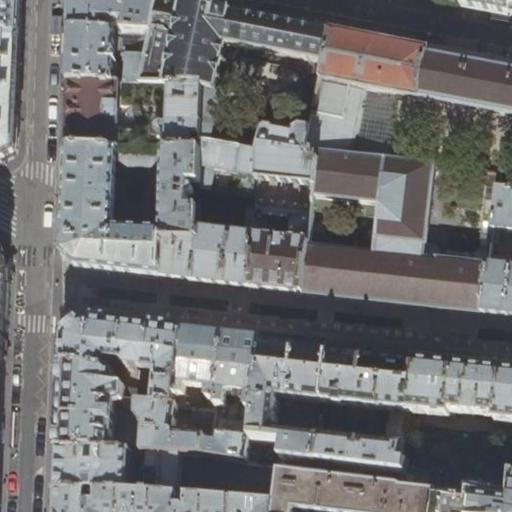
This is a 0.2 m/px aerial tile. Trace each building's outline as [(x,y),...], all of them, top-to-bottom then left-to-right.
[(0,0),(0,36),(21,37),(22,10),(21,0),(0,0)] [(71,0),(71,15),(70,31),(151,34),(157,0),(71,0)] [(511,0),(462,0),(461,6),(488,11),(511,15),(511,0)] [(159,36),(151,35),(142,84),(164,84),(203,85),(202,137),(201,143),(258,153),(256,209),(290,213),(312,216),(314,198),(318,163),(307,161),(309,152),(212,135),(221,89),(219,88),(219,85),(220,80),(222,80),(223,77),(221,77),(224,62),(233,64),(237,46),(304,59),(295,106),(307,108),(305,118),(315,120),(332,31),(254,16),(248,15),(242,14),(234,12),(180,2),(171,48),(157,45),(159,36)] [(142,84),(151,35),(151,34),(70,31),(69,57),(68,82),(142,84)] [(340,33),(332,31),(315,120),(309,152),(307,161),(318,163),(314,198),(380,205),(374,252),(309,245),(304,296),(455,313),(458,313),(479,316),(488,255),(489,244),(498,188),(499,188),(502,175),(488,173),(475,253),(436,248),(436,244),(427,242),(435,165),(352,157),(362,101),(376,103),(378,92),(511,116),(511,66),(357,36),(349,35),(340,33)] [(19,89),(21,37),(0,36),(0,160),(3,162),(17,155),(19,89)] [(203,85),(164,84),(142,84),(68,82),(67,112),(66,149),(191,153),(192,136),(202,137),(203,85)] [(201,143),(201,146),(201,153),(201,168),(247,176),(244,197),(251,198),(247,211),(246,236),(199,231),(194,283),(235,288),(253,290),(255,226),(256,209),(258,153),(201,143)] [(195,153),(191,153),(66,149),(64,205),(63,256),(77,270),(113,274),(194,283),(199,231),(199,210),(189,210),(189,196),(190,196),(191,196),(192,196),(193,195),(194,195),(194,194),(195,193),(195,192),(195,191),(195,190),(194,189),(192,188),(191,188),(190,188),(189,188),(189,184),(200,184),(201,168),(201,153),(195,153)] [(511,189),(499,188),(498,188),(489,244),(497,245),(499,232),(511,232),(511,189)] [(309,245),(312,216),(290,213),(287,241),(270,239),(271,228),(255,226),(253,290),(280,293),(304,296),(309,245)] [(511,256),(488,255),(479,316),(511,319),(511,256)] [(64,349),(63,366),(87,368),(87,383),(114,387),(116,373),(111,370),(107,369),(108,363),(123,365),(123,366),(125,367),(128,370),(156,374),(154,405),(175,407),(185,333),(150,329),(83,321),(64,337),(64,349)] [(203,335),(185,333),(175,407),(177,407),(183,408),(186,388),(203,390),(202,397),(208,398),(208,400),(210,400),(208,411),(217,412),(217,407),(225,337),(203,335)] [(248,340),(225,337),(217,407),(224,407),(226,392),(249,394),(248,404),(243,403),(240,422),(216,419),(215,426),(214,436),(218,436),(251,440),(253,440),(264,341),(248,340)] [(298,345),(264,341),(253,440),(285,442),(283,459),(316,463),(319,437),(275,432),(279,399),(324,404),(332,349),(298,345)] [(350,351),(332,349),(324,404),(393,412),(388,446),(319,437),(316,463),(386,473),(384,487),(281,475),(278,506),(277,511),(438,511),(440,498),(428,496),(406,492),(410,465),(403,464),(410,414),(417,359),(391,356),(350,351)] [(511,369),(474,365),(417,359),(410,414),(451,418),(452,413),(497,419),(496,424),(511,425),(511,369)] [(125,389),(114,387),(87,383),(87,368),(63,366),(61,422),(59,451),(114,452),(116,406),(124,402),(125,389)] [(177,407),(175,407),(154,405),(138,403),(137,417),(144,424),(142,453),(151,453),(200,454),(248,461),(251,440),(218,436),(217,444),(205,443),(206,440),(206,439),(206,438),(205,438),(205,437),(205,436),(204,436),(203,436),(202,436),(175,433),(177,407)] [(216,419),(217,412),(208,411),(194,409),(193,424),(215,426),(216,419)] [(309,429),(321,430),(323,411),(312,410),(309,429)] [(323,411),(321,430),(330,431),(332,412),(323,411)] [(130,453),(114,452),(59,451),(59,465),(57,493),(88,494),(98,495),(134,496),(134,489),(130,488),(130,453)] [(282,466),(248,461),(200,454),(151,453),(150,469),(145,475),(144,496),(178,498),(189,499),(278,506),(281,475),(282,466)] [(431,467),(410,465),(406,492),(428,496),(431,467)] [(446,480),(463,482),(464,471),(447,469),(446,480)] [(511,511),(511,476),(511,477),(509,496),(469,491),(468,501),(440,498),(438,511),(511,511)] [(88,505),(88,494),(57,493),(55,493),(54,511),(277,511),(278,506),(189,499),(188,510),(178,509),(178,498),(144,496),(134,496),(98,495),(97,505),(88,505)]
